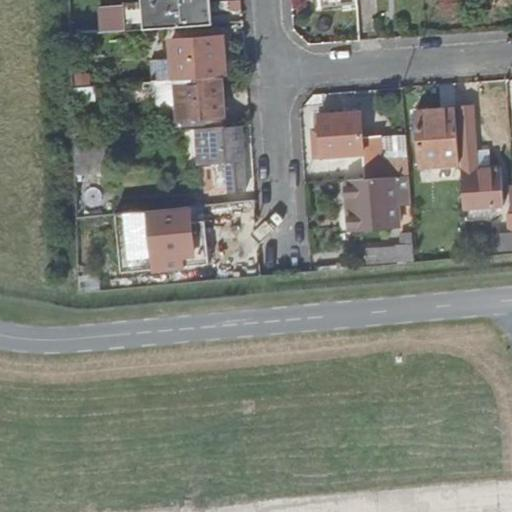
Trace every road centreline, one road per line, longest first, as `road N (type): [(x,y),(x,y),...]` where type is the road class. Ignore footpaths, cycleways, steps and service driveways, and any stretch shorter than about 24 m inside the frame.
road 1 (residential): [(267,73),(511,53)]
road 2 (residential): [(267,73),(277,251)]
